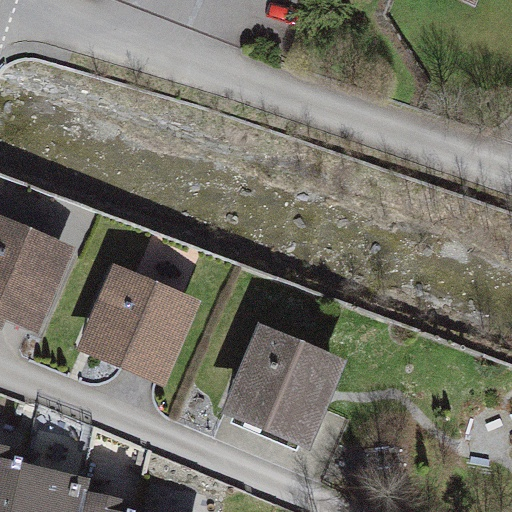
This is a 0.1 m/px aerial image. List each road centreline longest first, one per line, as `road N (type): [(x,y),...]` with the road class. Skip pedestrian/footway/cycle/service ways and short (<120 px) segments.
road 1 (residential): [(511,175),(11,0)]
road 2 (residential): [(0,368),(334,511)]
